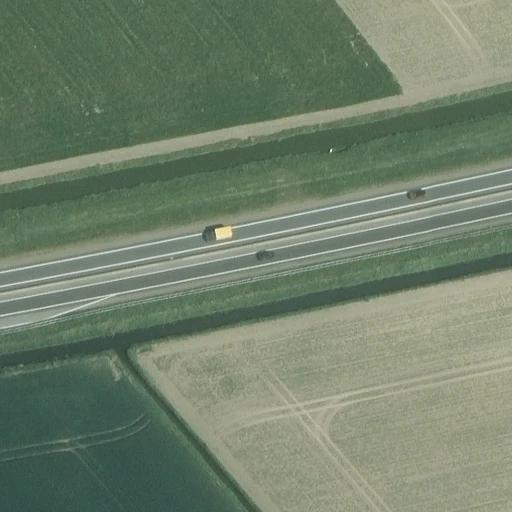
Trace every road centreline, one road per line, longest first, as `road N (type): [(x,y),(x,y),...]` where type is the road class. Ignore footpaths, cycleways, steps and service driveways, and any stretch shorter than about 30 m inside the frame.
road 1 (trunk): [(511,171),(0,276)]
road 2 (trunk): [(0,308),(511,205)]
